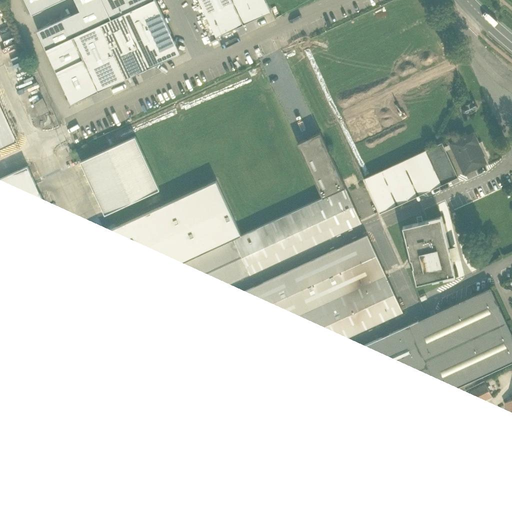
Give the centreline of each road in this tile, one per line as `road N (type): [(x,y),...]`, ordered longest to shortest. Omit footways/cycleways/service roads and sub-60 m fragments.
road 1 (unknown): [(35,145),(163,420)]
road 2 (unknown): [(9,0),(65,128),(35,145)]
